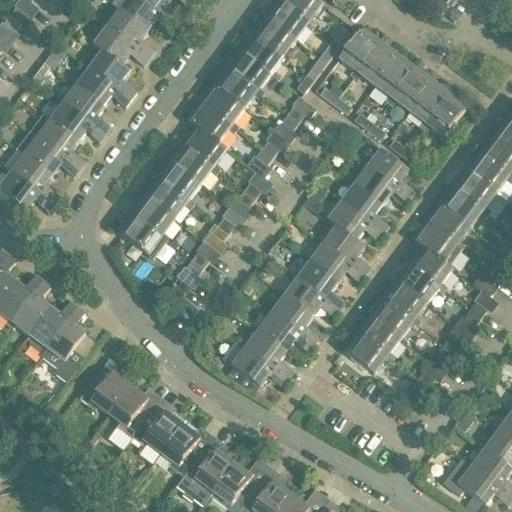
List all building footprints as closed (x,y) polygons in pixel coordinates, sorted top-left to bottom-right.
[(176,28),(137,0),(119,0),(114,7),(122,13),(121,14),(149,35),(156,25),(170,36),(176,28)] [(167,10),(174,0),(137,0),(176,28),(182,20),(167,10)] [(281,0),(278,4),(314,30),(316,26),(312,22),(322,8),(311,0),(281,0)] [(311,34),(314,30),(278,4),(265,21),(296,44),(306,30),(311,34)] [(10,20),(21,28),(28,19),(17,11),(10,20)] [(141,45),(149,35),(121,14),(110,29),(107,26),(104,29),(150,63),(155,55),(141,45)] [(14,36),(21,28),(10,20),(4,28),(14,36)] [(286,57),(296,44),(265,21),(252,38),(288,64),(291,60),(286,57)] [(105,35),(94,50),(94,51),(103,57),(122,70),(123,70),(130,60),(144,70),(150,63),(104,29),(102,33),(105,35)] [(333,45),(340,50),(350,36),(343,31),(333,45)] [(355,81),(382,46),(364,32),(340,64),(355,74),(352,79),(355,81)] [(285,68),(288,64),(252,38),(240,55),(271,78),(281,64),(285,68)] [(327,67),(330,63),(340,50),(333,45),(323,58),(320,62),(327,67)] [(375,89),(398,58),(382,46),(355,81),(359,84),(362,80),(375,89)] [(58,49),(46,65),(54,72),(66,56),(58,49)] [(260,91),(271,78),(240,55),(227,72),(262,99),(265,95),(260,91)] [(132,76),(123,70),(122,70),(103,57),(93,70),(89,68),(87,71),(131,104),(137,96),(124,87),(132,76)] [(389,107),(416,71),(398,58),(375,89),(389,100),(386,105),(389,107)] [(314,84),(324,71),(327,67),(320,62),(317,66),(307,79),(314,84)] [(45,66),(33,82),(40,87),(52,71),(45,66)] [(126,112),(131,104),(87,71),(84,74),(87,77),(77,91),(105,112),(112,102),(126,112)] [(410,116),(433,84),(416,71),(389,107),(393,110),(396,106),(410,116)] [(259,103),(262,99),(227,72),(214,88),(245,112),(255,99),(259,103)] [(305,97),(314,84),(307,79),(297,92),(305,97)] [(424,133),(451,97),(433,84),(410,116),(424,126),(420,131),(424,133)] [(235,125),(245,112),(214,88),(201,106),(237,133),(240,129),(235,125)] [(98,121),(105,112),(77,91),(66,105),(63,102),(61,105),(106,139),(111,131),(98,121)] [(334,109),(339,102),(326,92),(321,98),(334,109)] [(431,131),(445,142),(469,111),(451,97),(424,133),(428,136),(431,131)] [(311,122),(318,113),(300,100),(294,109),(295,110),(289,118),(300,127),(306,118),(311,122)] [(339,102),(334,109),(347,118),(352,111),(339,102)] [(100,146),(106,139),(61,105),(58,109),(62,111),(51,125),(79,146),(86,136),(100,146)] [(201,106),(186,126),(195,132),(196,131),(219,148),(219,147),(229,133),(235,137),(237,133),(201,106)] [(370,116),(366,122),(373,127),(377,121),(370,116)] [(5,123),(9,127),(13,122),(8,118),(5,123)] [(291,148),(298,139),(298,138),(294,135),(300,127),(289,118),(276,136),(291,148)] [(369,135),(374,128),(373,127),(366,122),(361,118),(355,125),(369,135)] [(80,173),(86,165),(72,155),(79,146),(51,125),(43,119),(30,136),(36,140),(80,173)] [(511,129),(504,123),(491,140),(511,155),(511,129)] [(374,128),(369,135),(382,145),(387,138),(374,128)] [(228,154),(219,147),(219,148),(196,131),(195,132),(182,150),(218,177),(221,173),(217,170),(228,154)] [(35,140),(30,136),(17,153),(53,180),(60,170),(74,180),(80,173),(36,140),(35,140)] [(511,177),(511,176),(511,155),(491,140),(478,157),(511,182),(511,177)] [(263,153),(274,161),(280,153),(269,144),(263,153)] [(404,161),(409,154),(395,144),(390,150),(404,161)] [(216,181),(218,177),(182,150),(169,167),(200,191),(211,177),(216,181)] [(54,208),(60,200),(46,189),(53,180),(17,153),(4,170),(9,174),(54,208)] [(267,170),(274,161),(263,153),(256,162),(267,170)] [(402,186),(410,175),(382,154),(371,168),(368,166),(365,170),(410,204),(415,196),(402,186)] [(409,154),(404,161),(416,170),(422,163),(409,154)] [(511,188),(511,185),(511,182),(478,157),(465,175),(496,198),(506,184),(511,188)] [(190,204),(200,191),(169,167),(157,183),(193,211),(195,208),(190,204)] [(404,211),(410,204),(365,170),(362,173),(366,175),(355,190),(383,210),(390,201),(404,211)] [(48,215),(54,208),(9,174),(6,177),(10,180),(0,192),(0,195),(27,215),(34,205),(48,215)] [(486,211),(496,198),(465,175),(452,192),(488,218),(491,214),(486,211)] [(190,215),(193,211),(157,183),(143,201),(175,225),(185,211),(190,215)] [(254,204),(260,196),(261,195),(250,186),(243,195),(254,204)] [(375,220),(383,210),(355,190),(345,203),(342,200),(339,205),(383,238),(390,230),(375,220)] [(485,222),(488,218),(452,192),(439,209),(471,232),(481,219),(485,222)] [(248,212),(254,204),(243,195),(237,204),(248,212)] [(143,201),(131,218),(167,245),(170,242),(165,238),(175,225),(143,201)] [(378,246),(383,238),(339,205),(337,207),(340,210),(329,225),(337,231),(337,230),(356,245),(357,244),(364,235),(378,246)] [(460,246),(471,232),(439,209),(427,226),(463,253),(465,249),(460,246)] [(131,218),(117,236),(154,264),(167,245),(131,218)] [(218,230),(229,238),(235,230),(224,221),(218,230)] [(427,226),(413,245),(421,251),(422,250),(444,267),(445,267),(455,253),(460,256),(463,253),(427,226)] [(215,227),(202,244),(216,255),(221,258),(228,249),(223,246),(229,238),(218,230),(215,227)] [(366,251),(357,244),(356,245),(337,230),(337,231),(326,245),(323,242),(320,246),(366,280),(372,272),(358,262),(366,251)] [(113,252),(122,259),(126,254),(124,247),(120,243),(113,252)] [(360,287),(366,280),(320,246),(318,249),(321,252),(311,266),(339,287),(346,277),(360,287)] [(453,273),(445,267),(444,267),(422,250),(421,251),(408,268),(444,295),(447,291),(442,288),(453,273)] [(0,272),(9,259),(2,254),(0,256),(0,272)] [(192,264),(203,272),(210,264),(199,255),(192,264)] [(0,308),(16,286),(7,279),(17,265),(9,259),(0,272),(0,308)] [(197,281),(203,272),(192,264),(186,273),(197,281)] [(489,272),(500,281),(506,273),(495,265),(489,272)] [(332,296),(339,287),(311,266),(301,279),(297,277),(295,280),(340,314),(346,306),(332,296)] [(442,298),(444,295),(408,268),(395,285),(426,308),(437,295),(442,298)] [(494,290),(500,281),(489,272),(482,282),(494,290)] [(178,283),(189,291),(197,281),(186,273),(178,283)] [(8,328),(11,331),(44,285),(36,279),(26,294),(16,286),(0,308),(0,317),(10,325),(8,328)] [(334,322),(340,314),(295,280),(292,284),(295,286),(285,300),(313,321),(320,312),(334,322)] [(17,330),(30,340),(51,312),(41,305),(52,291),(44,285),(11,331),(14,333),(17,330)] [(416,322),(426,308),(395,285),(382,302),(418,329),(421,326),(416,322)] [(178,307),(185,297),(176,290),(169,300),(178,307)] [(305,332),(313,321),(285,300),(275,314),(271,311),(268,315),(313,349),(319,342),(305,332)] [(415,333),(418,329),(382,302),(369,320),(401,343),(411,330),(415,333)] [(45,356),(79,311),(71,305),(61,320),(51,312),(30,340),(28,342),(31,345),(31,349),(44,358),(45,356)] [(470,314),(481,322),(488,314),(476,305),(470,314)] [(44,358),(41,362),(57,375),(54,379),(66,388),(85,363),(97,347),(85,339),(75,331),(84,319),(86,316),(79,311),(45,356),(44,358)] [(475,331),(481,322),(470,314),(463,323),(475,331)] [(308,357),(313,349),(268,315),(266,319),(269,321),(259,335),(287,356),(294,346),(308,357)] [(391,356),(401,343),(369,320),(356,338),(392,364),(396,360),(391,356)] [(280,366),(287,356),(259,335),(249,349),(245,346),(242,350),(288,384),(293,376),(280,366)] [(351,345),(343,355),(374,379),(385,364),(390,368),(392,364),(356,338),(351,345)] [(444,349),(455,357),(462,348),(450,340),(444,349)] [(237,346),(224,363),(233,370),(232,371),(233,371),(226,381),(255,399),(268,381),(282,391),(288,384),(242,350),(237,346)] [(449,366),(455,357),(444,349),(438,357),(449,366)] [(99,378),(80,403),(95,414),(96,414),(99,411),(110,419),(131,391),(118,381),(124,373),(110,363),(99,378)] [(430,392),(435,384),(436,383),(425,375),(418,383),(430,392)] [(430,392),(418,383),(413,391),(411,390),(404,400),(421,413),(429,403),(424,400),(430,392)] [(117,431),(109,442),(125,454),(134,443),(152,418),(157,411),(149,405),(131,391),(110,419),(120,427),(119,428),(117,431)] [(47,405),(51,408),(56,401),(52,398),(47,405)] [(152,418),(134,443),(142,449),(139,453),(140,458),(153,468),(155,465),(156,466),(162,458),(183,430),(187,425),(174,416),(170,420),(165,416),(157,411),(152,418)] [(511,420),(500,434),(497,431),(494,435),(511,448),(511,420)] [(162,458),(172,466),(169,470),(184,481),(185,482),(203,457),(209,449),(201,444),(196,440),(199,435),(187,425),(183,430),(162,458)] [(511,448),(494,435),(492,438),(495,441),(484,455),(511,475),(511,448)] [(184,481),(177,491),(185,497),(183,499),(192,506),(194,504),(203,510),(211,500),(214,497),(235,469),(218,456),(224,448),(215,442),(209,449),(203,457),(185,482),(184,481)] [(511,490),(505,485),(511,476),(511,475),(484,455),(475,468),(471,465),(468,469),(511,501),(511,490)] [(482,507),(486,511),(494,500),(508,510),(511,504),(511,501),(468,469),(463,465),(445,488),(460,499),(464,494),(473,501),(482,507)] [(242,511),(260,488),(235,469),(214,497),(211,500),(221,508),(225,511),(242,511)] [(283,511),(292,500),(274,487),(269,494),(260,488),(242,511),(283,511)] [(283,511),(307,511),(300,506),(292,500),(283,511)] [(474,511),(479,511),(482,507),(473,501),(468,508),(474,511)]
